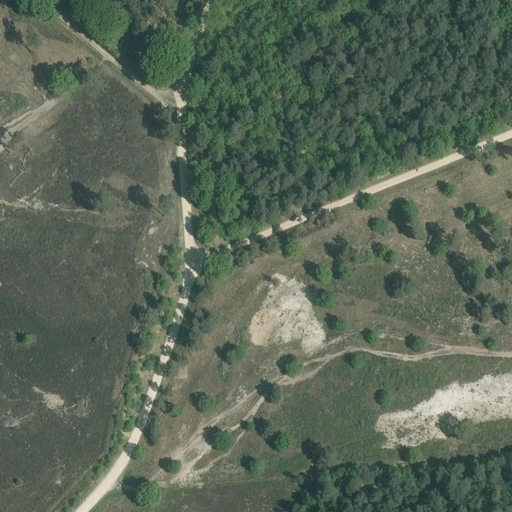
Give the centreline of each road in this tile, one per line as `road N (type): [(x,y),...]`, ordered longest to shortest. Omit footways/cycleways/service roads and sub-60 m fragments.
road 1 (track): [(511,451),(450,464),(132,493)]
road 2 (track): [(511,135),(194,266)]
road 3 (track): [(108,483),(132,440),(194,266)]
road 4 (track): [(194,266),(184,108)]
